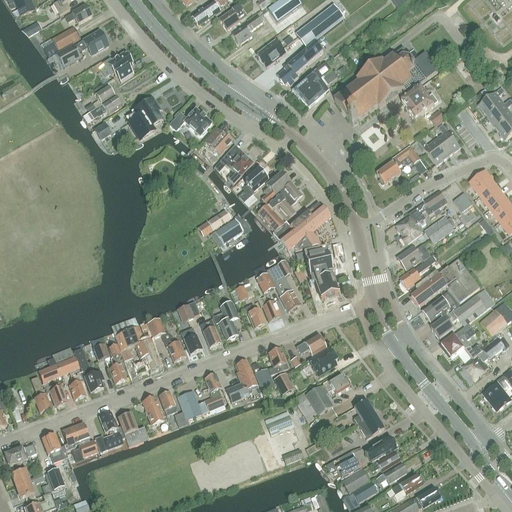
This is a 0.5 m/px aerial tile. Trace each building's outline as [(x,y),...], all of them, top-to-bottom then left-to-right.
[(12,0),(20,18),(35,12),(30,0),(12,0)] [(74,0),(57,0),(59,2),(53,6),(59,17),(70,11),(66,5),(74,0)] [(180,0),(186,9),(196,2),(195,2),(198,0),(180,0)] [(204,11),(192,19),(199,28),(215,16),(216,17),(221,14),(218,9),(220,8),(230,0),(218,0),(216,2),(215,1),(203,10),(204,11)] [(264,0),(257,6),(261,12),(272,3),(270,0),(264,0)] [(393,36),(433,6),(428,0),(415,0),(384,24),(393,36)] [(391,0),(390,1),(398,11),(412,0),(391,0)] [(307,50),(345,21),(334,7),(296,37),(307,50)] [(78,26),(92,19),(85,8),(72,15),(65,19),(68,25),(75,21),(78,26)] [(238,9),(219,22),(227,33),(240,23),(239,22),(244,19),(242,17),(243,16),(238,9)] [(249,35),(263,25),(258,18),(232,37),(238,46),(240,44),(242,46),(252,39),(249,35)] [(35,25),(29,29),(33,36),(40,32),(35,25)] [(52,41),(54,45),(43,51),(48,59),(58,52),(59,53),(80,41),(73,29),(52,41)] [(73,46),(55,56),(63,70),(81,60),(78,56),(81,54),(82,54),(87,51),(91,58),(108,48),(99,33),(73,47),(73,46)] [(276,42),(258,54),(267,67),(285,55),(280,47),(276,42)] [(316,45),(278,77),(280,80),(279,81),(285,88),(288,85),(290,88),(299,81),(296,77),(323,54),(316,45)] [(332,62),(343,53),(340,50),(334,55),(332,52),(327,56),(332,62)] [(359,84),(335,102),(353,127),(377,108),(379,111),(400,95),(404,102),(420,89),(419,88),(439,73),(425,55),(414,64),(403,50),(384,65),(382,62),(357,81),(359,84)] [(103,66),(110,78),(114,76),(116,79),(117,78),(121,84),(133,76),(129,70),(132,68),(131,66),(132,65),(131,63),(132,62),(128,57),(127,58),(125,56),(124,56),(123,55),(111,63),(110,61),(103,66)] [(50,59),(54,64),(55,68),(60,65),(55,56),(50,59)] [(455,61),(465,73),(470,69),(460,57),(455,61)] [(345,63),(338,67),(342,73),(348,69),(345,63)] [(329,92),(321,81),(332,73),(327,65),(316,72),(292,93),(299,100),(300,99),(309,110),(329,92)] [(328,87),(337,80),(333,74),(324,81),(328,87)] [(101,106),(114,98),(107,87),(94,95),(101,106)] [(420,89),(404,102),(401,104),(409,114),(408,115),(415,123),(434,108),(438,105),(432,97),(428,100),(420,89)] [(487,119),(503,107),(498,99),(504,94),(501,90),(495,95),(494,95),(478,108),(487,119)] [(475,107),(481,103),(476,96),(470,100),(475,107)] [(93,112),(89,114),(94,121),(106,114),(109,117),(122,109),(114,98),(101,106),(101,107),(93,112)] [(131,114),(135,120),(131,123),(137,131),(134,133),(140,142),(154,133),(151,129),(161,122),(153,110),(156,108),(151,101),(131,114)] [(89,114),(93,112),(101,107),(98,102),(92,106),(91,104),(84,108),(89,115),(89,114)] [(511,104),(510,102),(503,107),(487,119),(496,131),(511,118),(506,111),(511,106),(511,104)] [(183,124),(199,139),(212,125),(195,110),(186,121),(180,115),(169,127),(176,133),(183,124)] [(439,114),(429,121),(436,129),(445,122),(439,114)] [(511,118),(496,131),(505,143),(511,136),(511,118)] [(101,142),(111,136),(104,125),(94,131),(101,142)] [(443,137),(436,143),(448,159),(460,150),(442,127),(438,130),(443,137)] [(217,130),(204,144),(210,149),(209,149),(219,158),(232,143),(231,142),(233,141),(228,137),(227,138),(223,134),(222,135),(217,130)] [(448,159),(436,143),(428,148),(423,142),(419,145),(424,151),(436,168),(448,159)] [(248,157),(247,158),(241,153),(234,147),(222,162),(213,171),(219,177),(221,175),(233,186),(253,164),(251,161),(251,159),(248,157)] [(377,177),(381,182),(379,183),(379,184),(382,188),(383,188),(385,187),(401,175),(397,170),(402,167),(400,164),(408,158),(414,166),(420,162),(410,148),(395,159),(397,162),(377,177)] [(244,193),(238,198),(243,204),(255,194),(254,193),(268,181),(257,169),(245,180),(248,183),(246,186),(247,187),(243,190),(244,193)] [(275,197),(290,184),(281,174),(266,187),(268,189),(263,194),(266,197),(271,192),(275,197)] [(480,198),(495,187),(485,174),(470,185),(480,198)] [(284,202),(290,209),(302,198),(301,197),(302,195),(300,192),(297,193),(290,184),(279,194),(286,201),(284,202)] [(490,211),(505,200),(495,187),(480,198),(490,211)] [(262,201),(267,207),(276,199),(271,193),(262,201)] [(424,205),(425,205),(432,216),(447,206),(440,194),(424,205)] [(279,196),(267,207),(258,215),(275,234),(273,236),(279,243),(279,242),(288,236),(292,232),(289,229),(290,229),(286,224),(284,226),(272,213),(277,209),(288,222),(296,215),(290,209),(284,202),(279,196)] [(473,207),(464,196),(453,204),(462,215),(473,207)] [(500,225),(511,215),(511,209),(505,200),(490,211),(500,225)] [(318,205),(290,229),(289,229),(292,232),(288,236),(279,242),(285,251),(290,247),(295,254),(321,247),(312,234),(331,219),(321,208),(320,208),(318,205)] [(425,205),(409,216),(415,225),(417,227),(426,221),(422,215),(425,213),(429,218),(432,216),(425,205)] [(225,212),(208,223),(214,232),(231,221),(225,212)] [(235,220),(215,234),(223,246),(243,233),(246,237),(251,233),(240,215),(234,219),(235,220)] [(511,235),(511,215),(500,225),(509,238),(511,235)] [(400,235),(401,236),(415,225),(410,218),(410,219),(396,229),(397,230),(397,232),(399,235),(400,235)] [(445,219),(425,234),(434,246),(454,232),(445,219)] [(479,236),(486,231),(481,223),(474,227),(479,236)] [(415,225),(401,236),(403,239),(401,241),(405,247),(423,235),(417,227),(415,225)] [(334,296),(338,295),(331,277),(327,279),(325,274),(332,272),(326,249),(322,250),(295,257),(297,264),(305,262),(309,278),(310,278),(311,285),(315,284),(321,301),(324,300),(325,301),(334,297),(334,296)] [(406,274),(422,262),(413,249),(397,261),(406,274)] [(460,305),(480,290),(458,261),(438,276),(436,274),(416,290),(418,293),(411,298),(420,310),(447,289),(460,305)] [(285,262),(266,273),(280,299),(288,314),(292,312),(292,313),(294,314),(297,312),(297,310),(297,309),(300,307),(292,292),(292,293),(284,279),(292,275),(285,262)] [(417,277),(430,268),(427,263),(400,282),(403,286),(402,287),(405,291),(406,290),(407,291),(421,282),(417,277)] [(297,270),(300,279),(307,277),(303,268),(297,270)] [(274,290),(267,276),(256,281),(264,295),(274,290)] [(249,285),(243,287),(246,294),(252,292),(249,285)] [(248,300),(243,287),(235,291),(240,303),(248,300)] [(464,329),(495,306),(484,291),(453,315),(453,314),(446,320),(445,320),(431,331),(439,342),(454,331),(450,326),(458,321),(464,329)] [(460,309),(451,297),(448,293),(422,313),(431,325),(450,310),(453,314),(460,309)] [(269,324),(281,319),(274,303),(267,306),(264,299),(258,302),(261,310),(262,309),(269,324)] [(495,313),(480,326),(493,339),(511,322),(511,313),(504,304),(495,312),(495,313)] [(194,305),(188,307),(194,320),(199,318),(194,305)] [(215,326),(219,325),(226,342),(230,341),(230,342),(234,340),(234,339),(238,337),(232,324),(239,321),(232,305),(221,310),(223,315),(212,319),(215,326)] [(245,310),(254,331),(257,329),(260,330),(261,327),(265,326),(259,311),(255,312),(253,307),(245,310)] [(185,323),(193,319),(189,311),(188,308),(180,312),(185,323)] [(200,327),(201,330),(209,349),(220,345),(214,330),(215,330),(211,322),(200,327)] [(158,323),(147,328),(152,342),(162,338),(163,340),(162,340),(166,350),(167,349),(174,364),(185,359),(179,344),(174,346),(171,338),(166,336),(164,337),(158,323)] [(238,327),(240,333),(249,331),(248,325),(238,327)] [(139,330),(115,339),(121,354),(135,348),(140,361),(142,361),(144,368),(148,367),(150,373),(161,369),(151,342),(144,345),(139,330)] [(454,337),(441,347),(447,354),(446,356),(449,360),(451,359),(452,361),(463,352),(471,362),(483,353),(482,352),(478,347),(472,351),(466,343),(476,336),(472,330),(457,341),(454,337)] [(192,331),(181,336),(190,358),(202,352),(196,338),(195,338),(192,331)] [(318,338),(316,337),(296,349),(300,357),(308,352),(312,358),(326,350),(318,338)] [(471,362),(463,369),(473,382),(489,370),(484,364),(489,360),(490,361),(505,349),(497,340),(482,352),(483,353),(471,362)] [(109,360),(104,345),(93,349),(98,364),(109,360)] [(115,387),(126,382),(118,362),(117,363),(116,360),(121,358),(117,347),(108,351),(112,361),(111,361),(114,369),(109,371),(115,387)] [(329,350),(308,363),(317,378),(336,367),(334,364),(337,362),(329,350)] [(268,356),(274,370),(268,372),(267,371),(255,376),(262,393),(274,388),(270,377),(280,373),(280,374),(288,371),(281,351),(275,353),(274,352),(270,354),(270,355),(268,356)] [(81,352),(74,354),(82,375),(84,380),(90,396),(103,391),(100,384),(104,382),(101,374),(89,378),(87,373),(89,372),(81,352)] [(291,357),(295,364),(301,361),(297,354),(291,357)] [(75,360),(56,367),(60,379),(68,376),(79,371),(75,360)] [(244,385),(254,380),(247,363),(235,368),(238,375),(236,376),(241,386),(232,390),(226,392),(231,406),(237,403),(250,398),(244,385)] [(43,386),(60,379),(56,367),(38,375),(43,386)] [(79,371),(68,376),(73,387),(69,388),(74,402),(86,398),(80,384),(84,383),(79,371)] [(209,378),(204,381),(212,400),(204,404),(197,406),(193,394),(177,400),(186,423),(201,416),(208,413),(208,414),(224,407),(218,392),(221,391),(215,376),(213,377),(212,376),(210,377),(209,378)] [(348,382),(345,382),(345,381),(344,381),(341,376),(323,387),(328,394),(332,392),(335,397),(350,388),(349,387),(350,385),(348,382)] [(43,391),(38,379),(30,382),(35,395),(36,395),(37,400),(34,401),(39,416),(51,411),(45,397),(43,391)] [(496,414),(511,402),(498,385),(483,397),(496,414)] [(56,409),(66,405),(61,390),(60,390),(59,386),(45,391),(47,396),(50,395),(56,409)] [(320,389),(305,398),(303,395),(293,401),(308,425),(317,419),(333,409),(320,389)] [(6,393),(13,413),(12,414),(15,423),(21,421),(17,411),(22,410),(14,390),(6,393)] [(164,396),(159,398),(166,418),(177,414),(170,394),(167,395),(165,394),(164,396)] [(163,421),(160,414),(154,400),(149,402),(148,401),(144,402),(144,404),(142,404),(150,426),(163,421)] [(363,424),(375,417),(366,402),(354,409),(358,417),(353,420),(357,427),(362,424),(363,424)] [(100,455),(122,447),(123,447),(121,442),(125,440),(124,438),(120,429),(117,430),(111,415),(99,420),(105,435),(109,434),(109,436),(111,435),(112,438),(103,441),(102,438),(95,441),(100,455)] [(179,429),(187,426),(182,415),(174,418),(179,429)] [(124,437),(124,438),(125,440),(121,442),(123,447),(122,447),(123,450),(128,448),(128,449),(148,441),(144,429),(137,432),(131,416),(118,421),(124,437)] [(271,438),(293,429),(289,417),(266,427),(271,438)] [(384,432),(375,417),(363,424),(362,424),(357,427),(366,442),(384,432)] [(78,449),(79,450),(83,461),(98,455),(93,443),(90,445),(89,441),(84,426),(73,430),(79,445),(83,443),(84,447),(78,449)] [(74,447),(79,445),(73,430),(62,434),(67,447),(63,448),(66,455),(75,451),(74,447)] [(55,437),(42,442),(47,457),(50,456),(54,466),(68,460),(63,449),(60,451),(55,437)] [(343,451),(336,440),(325,447),(332,458),(343,451)] [(389,440),(365,455),(371,466),(395,451),(396,450),(397,448),(394,444),(392,443),(391,444),(389,440)] [(35,456),(32,446),(22,450),(21,450),(4,456),(9,468),(26,462),(25,459),(35,456)] [(83,461),(79,450),(71,454),(76,465),(83,462),(83,461)] [(300,451),(283,458),(286,466),(303,459),(300,451)] [(361,471),(354,460),(351,454),(332,464),(341,482),(361,471)] [(381,475),(399,464),(393,454),(370,468),(373,474),(379,470),(381,475)] [(388,486),(406,475),(400,466),(380,478),(384,484),(386,482),(388,486)] [(349,496),(369,483),(362,471),(342,484),(349,496)] [(16,488),(29,483),(25,472),(11,477),(16,488)] [(54,494),(64,490),(58,472),(47,476),(54,494)] [(416,476),(391,491),(395,497),(394,498),(397,503),(406,498),(405,497),(422,487),(421,484),(424,483),(420,477),(417,479),(416,476)] [(29,483),(16,488),(20,500),(34,495),(30,486),(34,484),(35,484),(36,486),(43,484),(42,479),(29,483)] [(371,484),(352,495),(358,506),(377,494),(371,484)] [(433,489),(416,499),(416,500),(412,502),(411,501),(392,511),(417,511),(418,511),(422,510),(422,511),(439,501),(439,500),(441,498),(441,496),(439,492),(437,491),(434,492),(433,489)] [(24,511),(50,511),(56,510),(50,496),(43,499),(44,504),(24,511)] [(327,511),(321,497),(315,499),(319,511),(327,511)] [(306,511),(302,502),(296,505),(297,508),(286,511),(306,511)]
